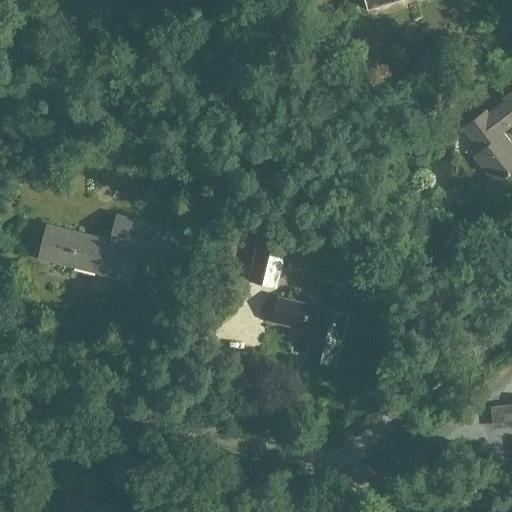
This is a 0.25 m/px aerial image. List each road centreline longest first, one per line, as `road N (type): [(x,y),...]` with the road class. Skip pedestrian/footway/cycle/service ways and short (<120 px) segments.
road 1 (unclassified): [(340,464),(0,380)]
road 2 (unclassified): [(340,464),(511,329)]
road 3 (track): [(511,511),(340,464)]
